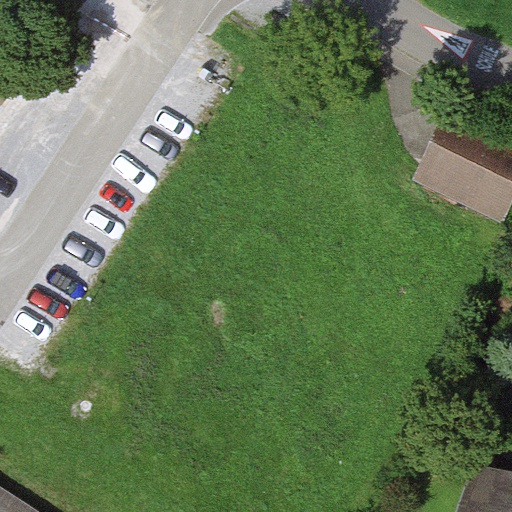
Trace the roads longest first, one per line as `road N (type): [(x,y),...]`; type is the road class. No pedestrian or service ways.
road 1 (residential): [(202,0),(0,300)]
road 2 (residential): [(511,77),(440,50),(362,0)]
